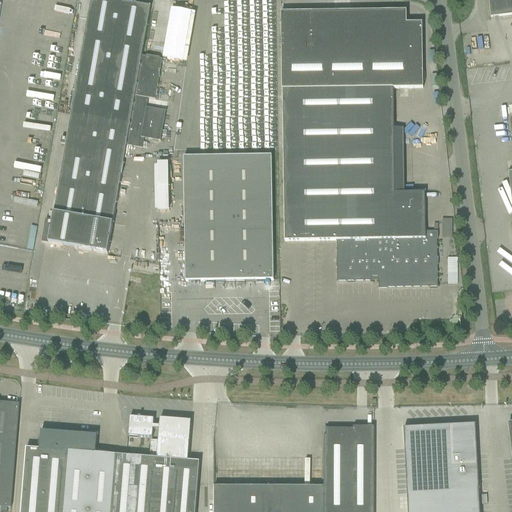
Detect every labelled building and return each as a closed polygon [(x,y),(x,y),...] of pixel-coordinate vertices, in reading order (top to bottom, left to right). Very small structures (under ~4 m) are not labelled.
[(126,146),(135,147),(143,149),(144,139),(161,142),(166,112),(147,108),(148,99),(155,100),(160,72),(161,61),(141,58),(151,8),(106,0),(90,0),(66,139),(61,138),(60,145),(65,146),(52,222),(46,221),(42,244),(107,255),(109,245),(126,146)] [(511,0),(488,0),(491,19),(501,18),(511,16),(511,0)] [(281,14),(282,91),(284,242),(336,242),(337,242),(337,250),(336,251),(337,252),(337,260),(336,261),(337,262),(339,262),(339,266),(337,266),(336,267),(337,268),(337,274),(336,275),(337,276),(337,282),(336,283),(337,284),(338,283),(345,283),(346,284),(347,283),(354,282),(355,283),(356,282),(363,282),(364,283),(365,282),(370,282),(371,283),(372,282),(372,278),(378,278),(378,282),(379,283),(379,288),(378,289),(379,290),(387,290),(388,289),(394,289),(395,290),(396,289),(403,289),(404,290),(405,289),(411,289),(412,290),(413,289),(420,288),(421,289),(422,288),(428,288),(429,289),(430,288),(436,288),(437,289),(438,288),(437,287),(437,281),(438,280),(437,279),(437,275),(438,274),(437,273),(437,267),(438,266),(437,265),(435,265),(435,260),(437,260),(438,259),(437,258),(437,250),(438,250),(437,248),(437,241),(438,240),(438,234),(437,233),(425,233),(425,194),(395,194),(393,90),(423,90),(422,24),(406,25),(406,12),(281,14)] [(183,159),(185,283),(274,281),(272,157),(183,159)] [(154,162),(155,212),(169,211),(168,162),(154,162)] [(442,219),(442,237),(452,238),(453,219),(442,219)] [(447,285),(457,285),(457,258),(448,258),(447,285)] [(0,508),(11,509),(19,405),(0,403),(0,508)] [(25,460),(21,511),(195,511),(199,473),(199,463),(188,462),(191,423),(160,420),(160,428),(153,427),(154,420),(141,419),(141,418),(138,418),(138,419),(130,418),(128,437),(152,439),(153,430),(159,431),(158,442),(151,442),(150,454),(157,455),(157,460),(95,455),(97,437),(96,437),(96,440),(41,436),(41,433),(39,451),(26,450),(25,460)] [(456,426),(403,429),(407,511),(479,511),(477,455),(475,455),(474,428),(456,429),(456,426)] [(373,511),(374,429),(353,428),(353,429),(324,429),(324,437),(324,488),(214,488),(213,511),(373,511)]
